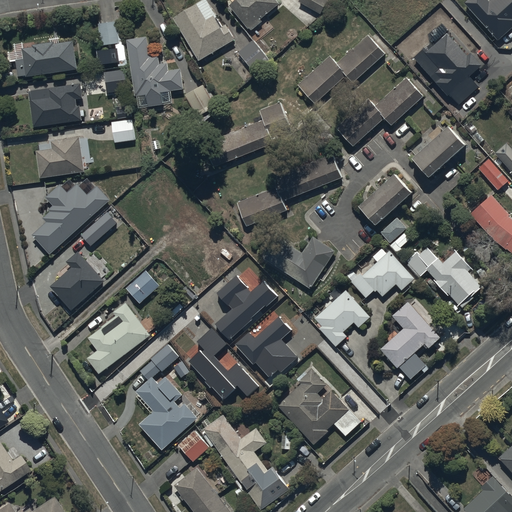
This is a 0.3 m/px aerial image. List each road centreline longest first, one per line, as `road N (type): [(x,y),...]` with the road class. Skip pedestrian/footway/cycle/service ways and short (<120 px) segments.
road 1 (residential): [(0,289),(19,339),(130,511)]
road 2 (tertiary): [(511,342),(324,511)]
